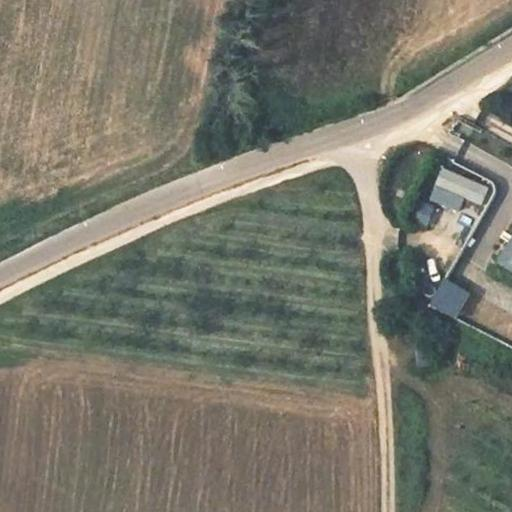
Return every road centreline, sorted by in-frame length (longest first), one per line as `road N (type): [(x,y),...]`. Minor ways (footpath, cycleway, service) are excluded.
road 1 (unclassified): [(0,276),(207,179),(418,104),(511,43)]
road 2 (track): [(352,130),(363,152),(385,511)]
